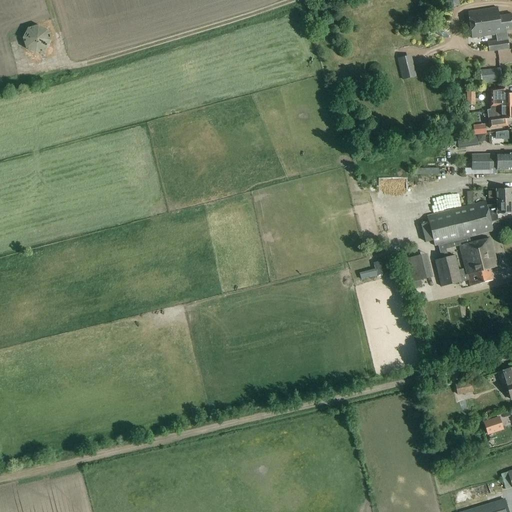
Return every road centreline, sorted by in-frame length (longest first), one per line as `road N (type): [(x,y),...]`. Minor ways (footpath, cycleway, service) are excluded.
road 1 (track): [(0,479),(511,354)]
road 2 (track): [(295,0),(77,67),(67,64),(47,0)]
